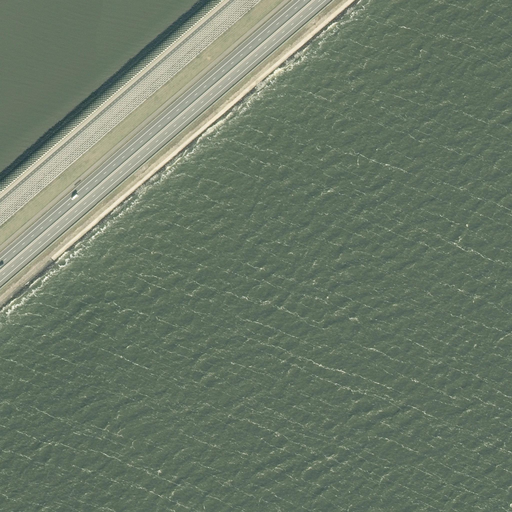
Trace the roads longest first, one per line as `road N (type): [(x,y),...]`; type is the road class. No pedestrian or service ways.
road 1 (motorway): [(0,275),(319,0)]
road 2 (motorway): [(303,0),(0,262)]
